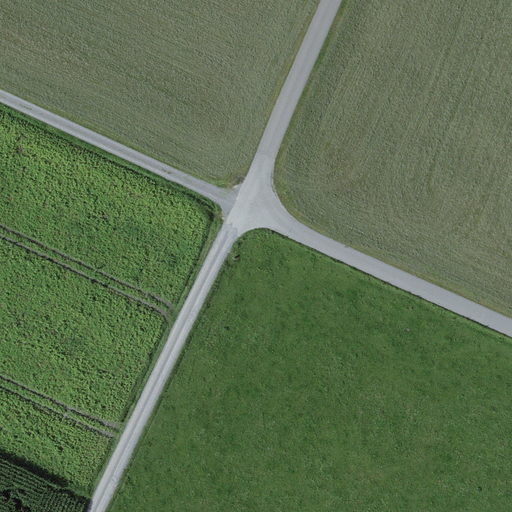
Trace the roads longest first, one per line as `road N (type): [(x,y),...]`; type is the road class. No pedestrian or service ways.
road 1 (track): [(105,511),(249,207),(0,89)]
road 2 (unclassified): [(511,324),(249,207),(337,0)]
